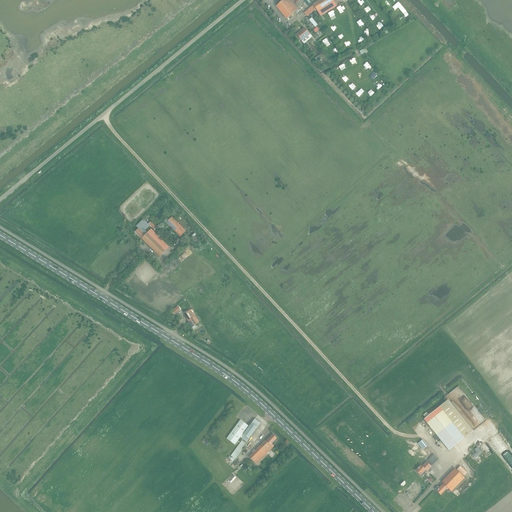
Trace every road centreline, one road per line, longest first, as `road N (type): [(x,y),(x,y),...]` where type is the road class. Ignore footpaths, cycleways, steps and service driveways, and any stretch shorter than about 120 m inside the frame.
road 1 (primary): [(373,511),(219,370),(0,235)]
road 2 (track): [(101,115),(389,427),(418,436)]
road 3 (unclassified): [(0,198),(242,0)]
